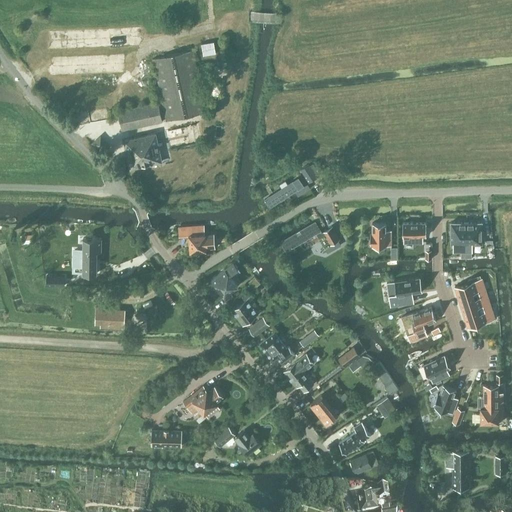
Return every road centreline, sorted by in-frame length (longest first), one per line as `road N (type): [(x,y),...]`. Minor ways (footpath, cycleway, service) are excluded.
road 1 (residential): [(350,511),(328,456),(184,280)]
road 2 (track): [(19,80),(54,58),(142,55),(220,19),(249,17)]
road 3 (track): [(0,436),(110,442),(130,399),(198,354)]
road 4 (track): [(511,47),(296,19),(296,0)]
road 5 (track): [(0,338),(198,354),(224,329)]
road 6 (residential): [(437,193),(331,197),(256,234)]
road 7 (residential): [(437,193),(438,275),(463,356),(485,356)]
road 8 (unclassified): [(121,186),(35,101),(0,51)]
